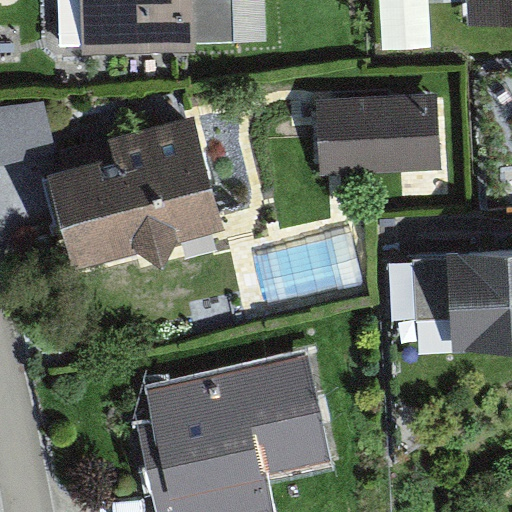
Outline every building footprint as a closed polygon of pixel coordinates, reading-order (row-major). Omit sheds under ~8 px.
[(97,0),(101,56),(211,49),(207,0),(97,0)] [(207,0),(211,49),(269,45),(265,0),(207,0)] [(438,0),(388,0),(389,53),(439,52),(438,0)] [(511,0),(479,0),(480,30),(511,30),(511,0)] [(332,87),(334,172),(450,170),(448,85),(332,87)] [(0,101),(0,153),(58,147),(52,95),(0,101)] [(131,161),(72,175),(92,262),(235,229),(210,121),(126,139),(131,161)] [(511,247),(469,250),(475,349),(511,346),(511,247)] [(318,357),(152,393),(172,511),(247,511),(281,505),(275,480),(341,464),(318,357)]
